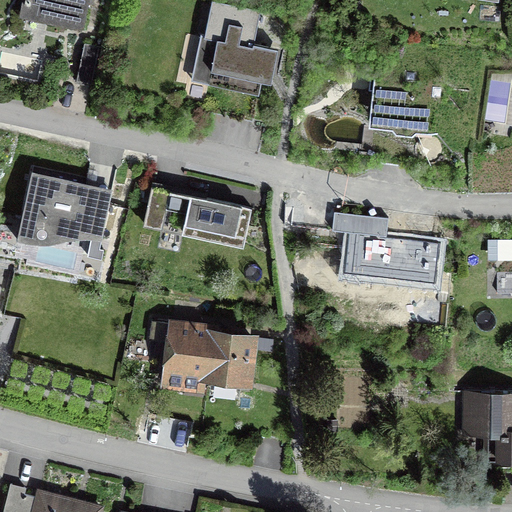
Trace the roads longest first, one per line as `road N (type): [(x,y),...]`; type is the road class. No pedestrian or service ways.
road 1 (residential): [(0,111),(403,200),(511,205)]
road 2 (residential): [(356,511),(0,422)]
